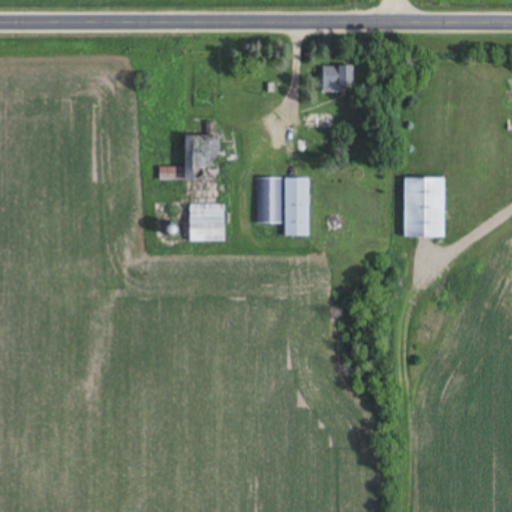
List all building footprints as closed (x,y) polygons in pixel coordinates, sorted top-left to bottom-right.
[(345,94),(345,87),(354,87),(354,67),(323,67),(323,94),(345,94)] [(333,114),(305,114),(305,130),(333,130),(333,114)] [(216,182),(216,136),(184,136),(184,182),(216,182)] [(257,179),(257,225),(282,225),(282,179),(257,179)] [(309,179),(285,179),(285,238),(309,238),(309,179)] [(404,239),(444,239),(444,179),(404,179),(404,239)] [(225,205),(190,205),(190,243),(225,243),(225,205)]
